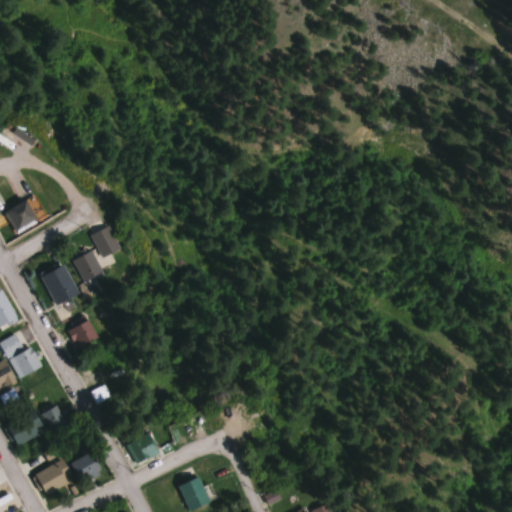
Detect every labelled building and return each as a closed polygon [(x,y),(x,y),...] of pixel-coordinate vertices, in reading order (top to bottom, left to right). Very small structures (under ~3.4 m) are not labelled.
[(36,222),(25,199),(2,211),(13,233),(36,222)] [(87,231),(99,256),(116,248),(105,223),(87,231)] [(70,259),(83,281),(101,270),(87,248),(70,259)] [(37,273),(54,304),(76,292),(60,261),(37,273)] [(0,327),(16,318),(0,291),(0,327)] [(63,328),(76,350),(96,338),(84,316),(63,328)] [(30,346),(21,350),(13,334),(0,340),(0,348),(15,379),(40,367),(30,346)] [(0,388),(13,381),(0,360),(0,388)] [(95,404),(108,396),(101,384),(88,392),(95,404)] [(62,426),(60,408),(43,410),(45,428),(62,426)] [(43,432),(31,410),(2,424),(14,447),(43,432)] [(157,453),(147,433),(124,444),(133,464),(157,453)] [(100,470),(86,452),(68,465),(82,484),(100,470)] [(70,484),(62,461),(31,472),(39,495),(70,484)] [(176,486),(188,511),(208,502),(196,476),(176,486)] [(309,511),(330,511),(325,503),(309,511)]
